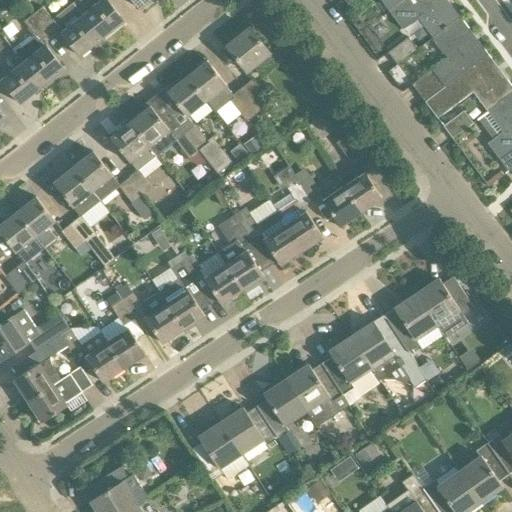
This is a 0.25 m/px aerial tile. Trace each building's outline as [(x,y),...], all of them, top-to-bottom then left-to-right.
[(78,0),(73,4),(102,40),(124,22),(107,0),(78,0)] [(132,0),(139,9),(151,0),(132,0)] [(371,5),(367,0),(344,0),(356,16),(371,5)] [(432,39),(460,18),(446,0),(406,0),(389,13),(402,31),(417,19),(432,39)] [(59,27),(62,32),(61,33),(80,57),(98,42),(100,45),(101,44),(99,42),(102,40),(73,4),(53,20),(42,7),(33,15),(49,35),(59,27)] [(12,50),(23,64),(41,88),(64,70),(45,46),(41,42),(49,35),(33,15),(24,22),(33,34),(12,50)] [(435,69),(412,86),(425,103),(488,56),(460,18),(432,39),(447,60),(435,69)] [(247,73),(270,55),(249,28),(226,46),(247,73)] [(408,38),(388,53),(397,66),(418,50),(408,38)] [(453,107),(457,104),(458,105),(473,93),(487,113),(511,94),(511,87),(488,56),(425,103),(437,119),(453,107)] [(206,101),(226,126),(241,114),(247,122),(260,111),(242,88),(233,95),(225,86),(226,85),(207,61),(187,77),(206,101)] [(41,88),(23,64),(1,81),(20,105),(38,90),(40,92),(41,91),(40,89),(41,88)] [(167,93),(186,117),(187,117),(206,101),(187,77),(167,93)] [(252,80),(242,88),(260,111),(276,97),(268,88),(262,92),(252,80)] [(487,144),(509,172),(511,169),(511,94),(487,113),(502,133),(487,144)] [(130,123),(148,146),(169,131),(150,107),(130,123)] [(464,112),(443,127),(452,139),(468,127),(473,124),(464,112)] [(186,117),(178,124),(199,151),(218,174),(232,162),(212,137),(208,141),(195,126),(194,126),(187,117),(186,117)] [(129,162),(137,171),(137,172),(138,171),(156,157),(148,146),(130,123),(110,138),(129,162)] [(178,124),(169,131),(177,140),(175,142),(183,151),(189,159),(199,151),(178,124)] [(245,144),(254,156),(264,149),(255,136),(245,144)] [(362,157),(346,136),(336,144),(352,165),(362,157)] [(100,202),(118,187),(120,186),(120,185),(112,176),(93,152),(73,168),(100,202)] [(53,184),(80,217),(80,218),(81,217),(100,202),(73,168),(53,184)] [(294,176),(312,202),(323,195),(305,168),(294,176)] [(137,172),(137,171),(129,178),(143,195),(152,188),(138,171),(137,172)] [(344,187),(361,213),(382,199),(365,173),(344,187)] [(323,238),(306,213),(304,214),(301,209),(312,202),(294,176),(283,183),(294,200),(276,212),(302,252),(323,238)] [(129,178),(120,185),(120,186),(118,187),(132,204),(143,195),(129,178)] [(339,227),(361,213),(344,187),(322,201),(339,227)] [(143,195),(132,204),(143,218),(154,210),(143,195)] [(36,197),(16,213),(44,248),(56,239),(47,228),(55,222),(36,197)] [(241,223),(252,241),(262,234),(265,239),(263,240),(280,266),(302,252),(276,212),(257,225),(245,208),(235,215),(241,223)] [(16,253),(23,262),(24,264),(25,263),(44,248),(16,213),(0,225),(0,234),(15,253),(16,253)] [(81,217),(80,218),(80,217),(71,224),(85,242),(90,249),(105,267),(115,259),(81,217)] [(252,241),(241,223),(232,229),(238,239),(218,253),(226,265),(243,291),(264,277),(247,252),(246,252),(243,247),(252,241)] [(85,242),(71,224),(61,232),(75,249),(85,242)] [(155,240),(163,234),(159,229),(151,234),(155,240)] [(81,257),(90,249),(85,242),(75,249),(81,257)] [(182,262),(194,280),(204,273),(192,255),(182,262)] [(38,278),(25,263),(24,264),(23,262),(14,270),(27,287),(38,278)] [(193,281),(194,280),(182,262),(170,269),(177,280),(173,283),(170,282),(163,286),(163,289),(159,292),(167,304),(183,330),(204,316),(198,307),(207,302),(193,281)] [(226,265),(204,279),(221,305),(243,291),(226,265)] [(18,295),(27,287),(14,270),(4,277),(18,295)] [(468,323),(463,317),(475,309),(454,277),(453,278),(456,283),(446,290),(439,279),(416,295),(437,326),(445,338),(468,323)] [(132,294),(122,301),(134,319),(145,312),(132,294)] [(415,341),(437,326),(416,295),(394,310),(400,320),(391,326),(388,321),(387,321),(390,326),(408,353),(409,353),(418,346),(415,341)] [(134,319),(122,301),(112,308),(124,326),(134,319)] [(162,344),(183,330),(167,304),(145,318),(162,344)] [(59,335),(69,329),(59,313),(35,328),(23,310),(0,325),(0,360),(0,361),(30,340),(37,350),(59,335)] [(351,337),(378,379),(400,364),(415,387),(426,380),(409,353),(408,353),(390,326),(380,333),(374,322),(351,337)] [(70,330),(69,329),(59,335),(67,347),(78,363),(86,357),(103,383),(124,369),(107,343),(100,332),(81,345),(71,329),(70,330)] [(145,355),(128,329),(107,343),(124,369),(145,355)] [(52,367),(50,358),(67,347),(59,335),(37,350),(32,354),(39,364),(13,381),(27,402),(53,385),(60,380),(54,370),(52,367)] [(381,383),(378,379),(351,337),(328,352),(335,362),(326,369),(322,363),(322,364),(349,406),(350,405),(351,407),(362,400),(360,397),(381,383)] [(286,380),(306,412),(317,427),(349,406),(322,364),(321,364),(325,369),(315,375),(308,365),(286,380)] [(53,385),(27,402),(41,423),(67,407),(61,397),(78,387),(82,393),(92,386),(80,367),(60,380),(53,385)] [(436,391),(443,387),(437,377),(430,382),(436,391)] [(285,426),(306,412),(286,380),(263,395),(270,405),(260,412),(257,406),(257,407),(277,438),(288,431),(285,426)] [(266,446),(277,438),(257,407),(256,407),(259,412),(250,418),(243,408),(220,423),(241,454),(263,440),(266,446)] [(191,450),(211,482),(223,474),(219,468),(241,454),(220,423),(198,438),(205,448),(195,454),(192,450),(191,450)] [(489,443),(498,436),(494,430),(485,436),(489,443)] [(511,465),(511,435),(502,442),(498,436),(489,443),(487,444),(505,470),(509,475),(510,475),(506,470),(511,465)] [(372,443),(355,455),(362,466),(380,455),(372,443)] [(459,473),(480,503),(503,487),(496,477),(505,470),(487,444),(476,452),(480,458),(459,473)] [(339,482),(358,468),(350,456),(330,470),(339,482)] [(96,511),(124,511),(136,505),(148,498),(133,475),(128,478),(121,467),(89,487),(89,488),(94,485),(100,495),(90,501),(96,511)] [(434,482),(423,490),(438,511),(446,511),(451,509),(453,511),(467,511),(480,503),(459,473),(438,488),(434,482)] [(438,511),(423,490),(412,475),(402,483),(407,491),(386,506),(388,508),(390,511),(438,511)] [(307,489),(317,504),(330,495),(320,480),(307,489)]
